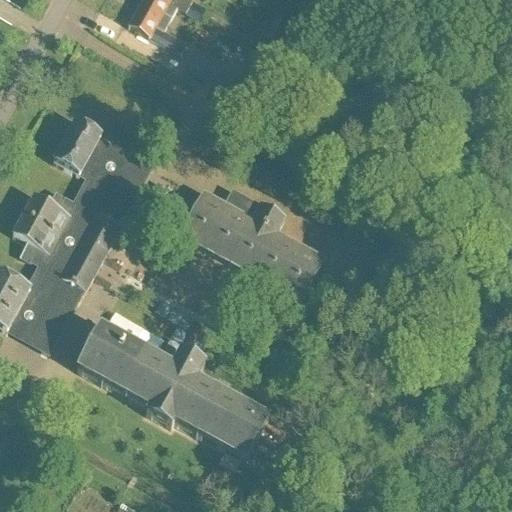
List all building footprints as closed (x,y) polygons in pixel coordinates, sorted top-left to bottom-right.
[(162,38),(175,14),(150,0),(144,0),(137,13),(126,33),(178,61),(184,50),(162,38)] [(182,3),(183,0),(150,0),(175,14),(197,26),(203,15),(182,3)] [(287,31),(274,24),(264,43),(277,50),(287,31)] [(254,57),(260,46),(231,30),(225,41),(254,57)] [(235,78),(198,58),(187,77),(224,98),(235,78)] [(271,91),(260,85),(251,102),(262,108),(271,91)] [(52,169),(77,182),(89,161),(96,164),(105,149),(98,145),(73,131),(52,169)] [(96,222),(102,212),(103,210),(113,215),(116,217),(125,222),(151,175),(105,149),(96,164),(89,161),(77,182),(85,187),(72,209),(54,199),(47,212),(32,204),(21,223),(57,243),(47,262),(45,261),(40,269),(32,264),(29,269),(36,273),(24,296),(25,297),(28,298),(27,299),(34,303),(27,315),(21,311),(11,329),(5,339),(48,362),(76,311),(67,306),(54,299),(56,296),(61,287),(96,222)] [(412,194),(409,193),(407,193),(406,194),(404,195),(402,196),(401,197),(400,199),(400,201),(400,203),(400,204),(400,206),(401,208),(403,210),(406,211),(408,212),(410,212),(412,212),(414,211),(416,209),(417,208),(417,207),(418,205),(419,202),(418,201),(418,199),(417,197),(415,195),(412,194)] [(300,309),(323,268),(275,242),(282,227),(231,199),(223,214),(203,202),(180,243),(300,309)] [(125,222),(116,217),(113,215),(103,210),(102,212),(96,222),(61,287),(56,296),(54,299),(67,306),(76,311),(125,222)] [(18,263),(29,269),(32,264),(40,269),(45,261),(47,262),(57,243),(21,223),(11,242),(26,250),(18,263)] [(386,302),(400,278),(386,270),(372,294),(386,302)] [(0,336),(5,339),(11,329),(21,311),(27,315),(34,303),(27,299),(28,298),(25,297),(24,296),(0,283),(0,336)] [(203,374),(177,361),(170,375),(152,365),(155,359),(145,354),(142,359),(127,351),(128,349),(125,347),(123,349),(99,336),(76,378),(146,417),(144,420),(169,435),(172,431),(243,470),(265,427),(224,405),(227,399),(217,394),(214,399),(207,395),(195,389),(203,374)]
